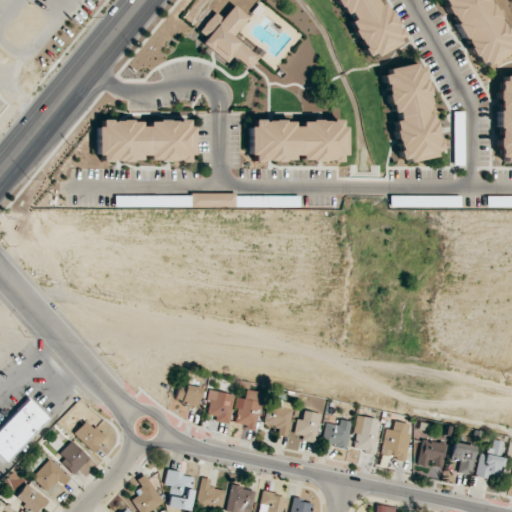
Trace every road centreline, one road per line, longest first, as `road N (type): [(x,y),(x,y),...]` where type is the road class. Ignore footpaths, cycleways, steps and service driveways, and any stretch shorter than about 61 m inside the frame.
road 1 (residential): [(0,271),(99,385),(149,427),(202,448),(496,511)]
road 2 (secondary): [(0,173),(142,0)]
